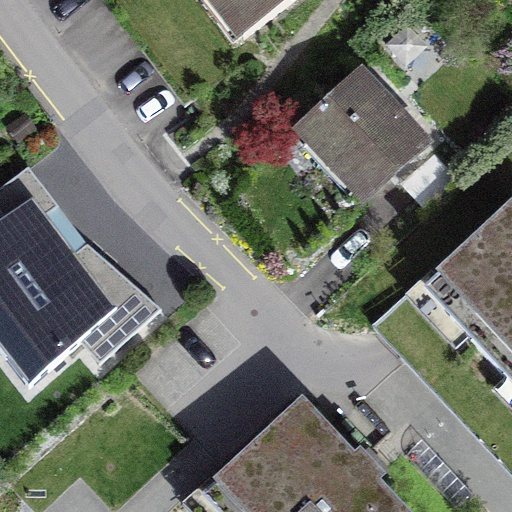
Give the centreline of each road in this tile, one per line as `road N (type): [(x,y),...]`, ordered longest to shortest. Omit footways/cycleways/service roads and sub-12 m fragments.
road 1 (residential): [(0,5),(73,100),(306,352)]
road 2 (residential): [(306,352),(386,378),(511,510)]
